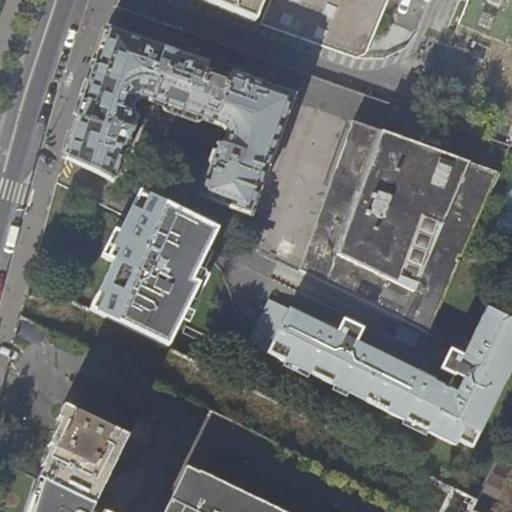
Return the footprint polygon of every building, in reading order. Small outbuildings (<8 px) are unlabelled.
[(199,0),(357,60),(368,54),(390,0),(428,0),(431,1),(431,0),(199,0)] [(204,74),(207,65),(105,29),(85,90),(63,156),(114,181),(136,116),(133,114),(131,111),(131,107),(132,104),(133,101),(135,99),(138,98),(141,98),(144,99),(162,105),(162,107),(162,109),(164,111),(191,121),(194,121),(196,120),(199,118),(219,126),(222,127),(224,130),(224,132),(225,135),(224,137),(222,140),(220,141),(218,143),(215,143),(212,151),(211,151),(196,196),(249,215),(292,95),(230,73),(226,82),(204,74)] [(299,271),(429,331),(465,249),(498,173),(352,121),(299,271)] [(98,291),(89,310),(165,347),(201,275),(194,271),(209,241),(214,231),(137,193),(133,202),(118,233),(105,259),(112,262),(98,291)] [(244,245),(258,252),(266,232),(250,226),(244,245)] [(432,381),(351,341),(351,342),(335,334),(336,333),(288,309),(267,352),(454,445),(456,439),(470,446),(511,362),(511,319),(486,307),(461,356),(463,357),(455,373),(454,372),(445,389),(431,383),(432,381)] [(234,339),(238,342),(252,315),(241,310),(235,323),(240,326),(234,339)] [(42,467),(36,480),(92,506),(126,437),(61,406),(55,420),(61,423),(56,434),(53,433),(46,446),(49,448),(46,455),(40,466),(42,467)] [(283,511),(198,471),(198,472),(185,466),(162,511),(283,511)] [(25,511),(36,480),(32,478),(21,511),(25,511)] [(103,511),(102,511),(88,511),(92,506),(36,480),(25,511),(103,511)]
